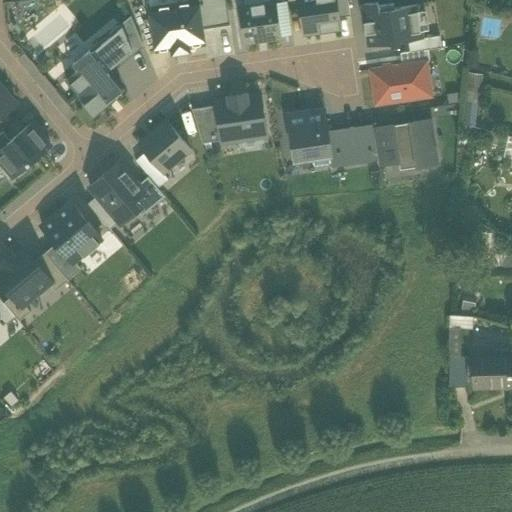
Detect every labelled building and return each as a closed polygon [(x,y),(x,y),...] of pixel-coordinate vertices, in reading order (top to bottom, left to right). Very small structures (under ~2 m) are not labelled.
[(197,0),(150,7),(156,51),(172,49),(173,52),(189,50),(189,46),(205,44),(202,28),(198,0),(197,0)] [(198,0),(202,28),(230,24),(226,0),(196,0),(197,0),(198,0)] [(287,0),(275,2),(280,34),(292,32),(287,0)] [(299,0),(304,32),(340,27),(338,16),(335,0),(299,0)] [(347,0),(335,0),(338,16),(350,14),(347,0)] [(378,1),(363,4),(366,21),(364,21),(366,34),(368,33),(369,45),(408,39),(422,37),(421,31),(418,11),(417,4),(379,10),(378,1)] [(271,3),(245,7),(240,7),(245,42),(281,36),(280,34),(275,2),(271,3)] [(426,10),(418,11),(421,31),(429,30),(426,10)] [(130,15),(98,42),(112,60),(140,47),(140,48),(143,46),(130,15)] [(440,35),(422,37),(408,39),(410,52),(428,49),(441,47),(440,35)] [(110,74),(140,48),(140,47),(112,60),(98,42),(89,49),(110,74)] [(108,101),(114,95),(122,88),(110,74),(89,49),(73,63),(77,69),(66,79),(85,102),(96,115),(110,103),(108,101)] [(410,52),(400,53),(402,65),(425,61),(429,61),(428,49),(410,52)] [(402,65),(371,69),(376,103),(430,95),(425,61),(402,65)] [(483,74),(468,72),(465,102),(478,104),(483,74)] [(0,116),(16,103),(0,84),(0,116)] [(216,101),(216,105),(222,139),(222,141),(238,138),(263,134),(267,134),(261,94),(247,96),(246,92),(229,95),(230,99),(216,101)] [(108,101),(110,103),(116,98),(114,95),(108,101)] [(96,115),(85,102),(82,105),(93,117),(96,115)] [(478,104),(465,102),(462,123),(475,125),(478,104)] [(203,142),(222,139),(216,105),(193,108),(193,109),(203,142)] [(294,158),(331,152),(327,130),(324,109),(288,115),(294,158)] [(430,119),(377,127),(381,159),(382,163),(399,161),(415,158),(416,166),(437,163),(430,119)] [(167,121),(140,144),(146,151),(163,171),(190,148),(167,121)] [(10,140),(0,148),(0,159),(14,176),(51,145),(31,122),(10,140)] [(376,123),(351,127),(357,162),(381,159),(377,127),(376,123)] [(351,127),(327,130),(331,152),(333,166),(357,162),(351,127)] [(0,148),(10,140),(2,131),(0,132),(0,148)] [(265,148),(263,134),(238,138),(240,152),(265,148)] [(511,136),(509,136),(503,156),(511,158),(511,160),(510,166),(511,166),(511,136)] [(163,171),(146,151),(135,160),(148,175),(158,187),(169,178),(163,171)] [(400,169),(416,166),(415,158),(399,161),(400,169)] [(14,176),(0,159),(0,182),(3,186),(14,176)] [(138,184),(119,162),(90,186),(98,195),(119,221),(121,223),(137,210),(141,215),(154,205),(143,192),(144,191),(138,184)] [(158,187),(148,175),(138,184),(144,191),(143,192),(154,205),(165,195),(158,187)] [(119,221),(98,195),(88,203),(110,229),(119,221)] [(42,226),(56,242),(72,262),(74,260),(82,253),(85,256),(100,243),(97,240),(101,237),(71,201),(42,226)] [(81,268),(74,260),(72,262),(56,242),(45,251),(68,279),(81,268)] [(49,283),(51,280),(34,260),(23,246),(13,255),(10,252),(1,260),(3,263),(0,265),(0,278),(13,294),(22,305),(24,303),(49,283)] [(68,279),(45,251),(34,260),(51,280),(49,283),(55,290),(68,279)] [(460,270),(503,270),(503,254),(460,255),(460,270)] [(503,270),(511,269),(511,254),(503,254),(503,270)] [(19,320),(31,311),(24,303),(22,305),(13,294),(3,302),(15,316),(19,320)] [(15,316),(3,302),(0,297),(0,316),(1,317),(6,323),(15,316)] [(460,328),(472,329),(472,316),(450,315),(450,328),(460,328)] [(460,328),(450,328),(450,348),(460,348),(460,328)] [(449,356),(468,356),(467,348),(460,348),(450,348),(449,356)] [(473,387),(511,385),(511,354),(472,356),(473,387)] [(449,356),(449,387),(473,387),(472,356),(468,356),(449,356)]
